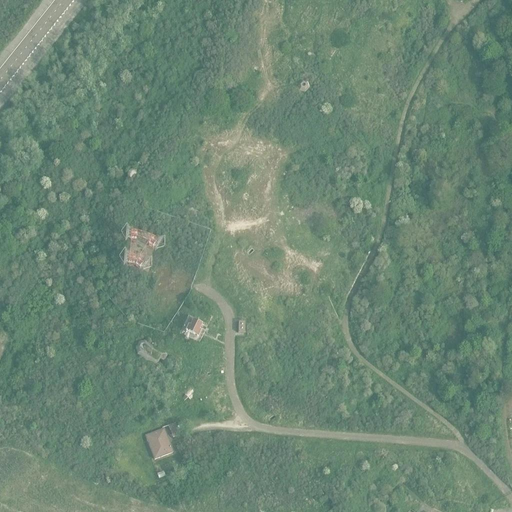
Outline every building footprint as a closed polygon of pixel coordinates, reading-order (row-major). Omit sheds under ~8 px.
[(191,86),(191,88),(211,101),(224,82),(203,68),(199,71),(198,73),(197,73),(195,73),(193,75),(193,76),(192,77),(192,79),(192,80),(193,81),(193,82),(191,83),(191,86)] [(309,88),(308,83),(302,81),(297,85),(299,91),(305,93),(309,88)] [(302,102),(302,100),(301,98),(299,97),(297,97),(296,97),(294,98),(293,98),(293,99),(292,101),(292,103),(293,104),(293,105),(295,106),(297,107),(299,106),(300,105),(301,104),(302,103),(302,102)] [(158,181),(139,167),(134,169),(134,170),(133,171),(132,171),(131,171),(129,171),(128,172),(127,173),(127,175),(126,177),(127,179),(125,180),(124,184),(144,200),(158,181)] [(199,212),(190,207),(184,215),(193,221),(199,212)] [(362,255),(346,247),(337,266),(352,273),(362,255)] [(199,343),(203,336),(213,340),(214,338),(204,333),(208,325),(188,316),(179,334),(185,337),(184,339),(188,341),(190,339),(199,343)] [(137,352),(137,355),(156,365),(160,359),(163,361),(165,360),(167,356),(166,354),(163,353),(165,350),(148,340),(146,340),(144,340),(142,341),(139,342),(138,344),(137,346),(135,348),(136,351),(137,352)] [(297,400),(273,416),(274,417),(275,419),(299,403),(297,400)] [(173,438),(179,436),(175,423),(168,426),(173,438)] [(154,460),(172,453),(164,430),(145,437),(154,460)] [(339,469),(322,485),(343,508),(355,497),(345,486),(350,481),(339,469)]
